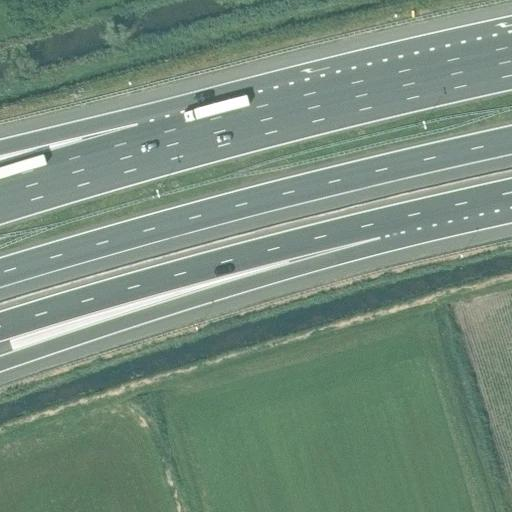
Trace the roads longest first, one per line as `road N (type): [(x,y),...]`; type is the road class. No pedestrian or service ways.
road 1 (motorway): [(0,278),(353,178),(511,143)]
road 2 (motorway): [(0,365),(296,268),(376,224)]
road 3 (motorway): [(0,327),(376,224)]
road 4 (motorway): [(511,60),(154,149)]
road 5 (motorway): [(154,149),(0,197)]
road 6 (motorway): [(154,149),(0,165)]
road 7 (motorway): [(376,224),(511,193)]
